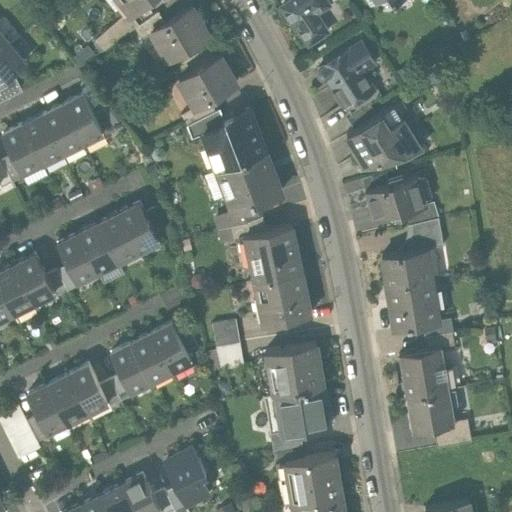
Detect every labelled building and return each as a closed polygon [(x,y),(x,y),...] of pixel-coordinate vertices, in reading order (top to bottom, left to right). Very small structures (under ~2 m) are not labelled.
[(125,0),(134,11),(147,0),(125,0)] [(328,0),(327,0),(284,0),(281,3),(294,23),(295,21),(307,39),(326,27),(315,9),(328,0)] [(150,28),(151,29),(166,56),(208,32),(192,4),(164,20),(150,28)] [(158,8),(138,22),(134,25),(141,35),(151,29),(150,28),(164,20),(158,8)] [(103,47),(134,25),(138,22),(127,9),(95,37),(103,47)] [(0,50),(9,43),(0,31),(0,50)] [(375,59),(361,37),(348,45),(346,43),(339,48),(340,50),(318,63),(316,66),(316,70),(319,74),(322,75),(326,75),(332,83),(327,86),(340,106),(344,103),(374,85),(362,67),(375,59)] [(0,81),(12,71),(24,61),(9,43),(0,50),(0,81)] [(220,53),(178,77),(194,103),(194,104),(209,96),(236,80),(220,53)] [(426,67),(436,82),(449,74),(439,59),(426,67)] [(0,100),(21,90),(12,71),(0,81),(0,100)] [(374,85),(344,103),(351,114),(369,103),(380,95),(374,85)] [(83,91),(62,101),(82,141),(102,131),(93,112),(83,91)] [(215,108),(209,96),(194,104),(194,103),(180,111),(187,122),(215,108)] [(365,161),(420,145),(409,126),(414,123),(398,98),(375,113),(353,126),(346,131),(346,132),(346,137),(351,143),(354,144),(357,148),(355,152),(360,159),(364,159),(365,161)] [(62,101),(42,112),(61,151),(82,141),(62,101)] [(347,116),(353,126),(375,113),(369,103),(351,114),(347,116)] [(192,134),(202,130),(202,128),(223,120),(222,116),(223,116),(219,105),(215,108),(187,122),(192,134)] [(214,145),(222,164),(265,147),(249,106),(223,116),(222,116),(223,120),(202,128),(202,130),(209,147),(214,145)] [(104,107),(93,112),(102,131),(104,134),(122,125),(106,107),(104,108),(104,107)] [(42,112),(21,122),(41,161),(61,151),(42,112)] [(21,171),(41,161),(21,122),(1,132),(12,153),(21,171)] [(280,188),(265,147),(222,164),(221,165),(229,187),(225,189),(231,205),(232,206),(255,197),(280,188)] [(12,153),(1,159),(12,180),(22,175),(21,171),(12,153)] [(0,183),(1,185),(12,180),(1,159),(0,159),(0,183)] [(361,175),(365,187),(388,180),(384,168),(361,175)] [(365,187),(373,214),(393,208),(394,212),(406,209),(428,202),(427,201),(418,171),(388,180),(365,187)] [(262,213),(255,197),(232,206),(231,205),(211,213),(216,226),(262,213)] [(434,199),(427,201),(428,202),(406,209),(409,221),(439,214),(434,199)] [(139,200),(118,210),(137,249),(158,239),(155,232),(144,210),(139,200)] [(155,205),(144,210),(155,232),(165,226),(155,205)] [(118,210),(98,220),(117,259),(137,249),(118,210)] [(265,225),(262,213),(216,226),(218,237),(243,231),(243,230),(265,225)] [(443,242),(439,214),(409,221),(413,246),(425,244),(425,245),(443,242)] [(98,220),(77,230),(96,270),(117,259),(98,220)] [(252,276),(254,275),(299,266),(290,220),(265,225),(243,230),(243,231),(252,276)] [(75,280),(96,270),(77,230),(56,240),(67,262),(75,280)] [(382,251),(387,283),(430,275),(425,245),(425,244),(413,246),(382,251)] [(35,251),(14,262),(33,301),(54,291),(46,272),(35,251)] [(14,262),(0,268),(0,285),(13,311),(33,301),(14,262)] [(67,262),(56,267),(67,289),(77,284),(75,280),(67,262)] [(309,309),(299,266),(254,275),(263,319),(309,309)] [(56,294),(67,289),(56,267),(46,272),(54,291),(56,294)] [(437,317),(430,275),(387,283),(394,325),(422,321),(438,318),(437,317)] [(0,317),(13,311),(0,285),(0,317)] [(422,321),(424,333),(452,328),(450,315),(437,317),(438,318),(422,321)] [(236,316),(212,320),(216,347),(204,348),(210,368),(243,363),(236,316)] [(171,320),(150,330),(170,369),(191,359),(186,349),(175,328),(171,320)] [(186,323),(175,328),(186,349),(197,344),(186,323)] [(454,342),(452,328),(424,333),(427,344),(441,341),(441,344),(454,342)] [(150,330),(130,340),(150,379),(170,369),(150,330)] [(273,391),(275,390),(323,382),(315,338),(266,347),(273,391)] [(129,390),(150,379),(130,340),(109,350),(120,372),(129,390)] [(398,349),(406,393),(449,386),(441,344),(441,341),(427,344),(398,349)] [(88,361),(67,371),(87,410),(108,400),(99,382),(88,361)] [(67,371),(47,381),(67,421),(87,410),(67,371)] [(120,372),(110,377),(120,399),(131,393),(129,390),(120,372)] [(109,404),(120,399),(110,377),(99,382),(108,400),(109,404)] [(46,431),(67,421),(47,381),(26,391),(37,413),(46,431)] [(275,390),(282,431),(298,428),(329,423),(323,382),(275,390)] [(454,419),(449,386),(406,393),(412,428),(436,424),(455,421),(454,419)] [(40,445),(37,440),(26,418),(18,402),(0,411),(0,419),(18,456),(40,445)] [(181,410),(185,417),(192,414),(188,406),(181,410)] [(48,435),(46,431),(37,413),(26,418),(37,440),(48,435)] [(466,417),(454,419),(455,421),(436,424),(440,444),(470,439),(466,417)] [(273,448),(299,443),(300,443),(298,428),(282,431),(270,433),(273,448)] [(302,456),(299,443),(273,448),(275,461),(285,460),(285,459),(302,456)] [(192,445),(163,460),(185,502),(208,491),(200,474),(205,472),(192,445)] [(275,461),(282,503),(341,493),(334,451),(302,456),(285,459),(285,460),(275,461)] [(142,470),(121,481),(136,511),(156,511),(161,510),(152,492),(142,470)] [(136,511),(121,481),(100,491),(110,511),(136,511)] [(176,511),(163,486),(152,492),(161,510),(162,511),(176,511)] [(110,511),(100,491),(80,501),(85,511),(110,511)] [(281,503),(282,511),(345,511),(342,493),(341,493),(282,503),(281,503)] [(470,511),(468,496),(424,504),(425,511),(470,511)] [(85,511),(80,501),(59,511),(85,511)] [(230,501),(212,510),(213,511),(237,511),(236,509),(235,510),(230,501)]
